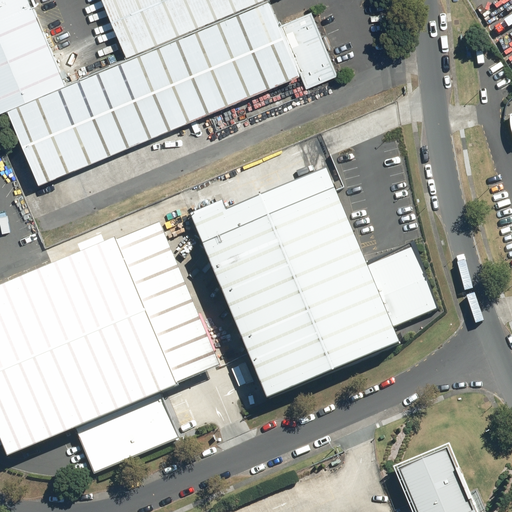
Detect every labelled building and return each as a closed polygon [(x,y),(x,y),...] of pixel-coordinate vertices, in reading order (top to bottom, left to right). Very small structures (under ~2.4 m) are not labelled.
[(0,0),(0,110),(54,89),(17,0),(0,0)] [(86,0),(113,65),(255,7),(272,0),(86,0)] [(255,7),(0,111),(0,127),(24,185),(284,78),(255,7)] [(320,161),(183,218),(263,406),(398,350),(389,329),(433,311),(406,248),(364,266),(320,161)] [(156,226),(0,293),(0,453),(4,464),(73,434),(92,478),(174,443),(154,399),(219,371),(156,226)] [(482,511),(454,444),(401,466),(420,511),(482,511)]
